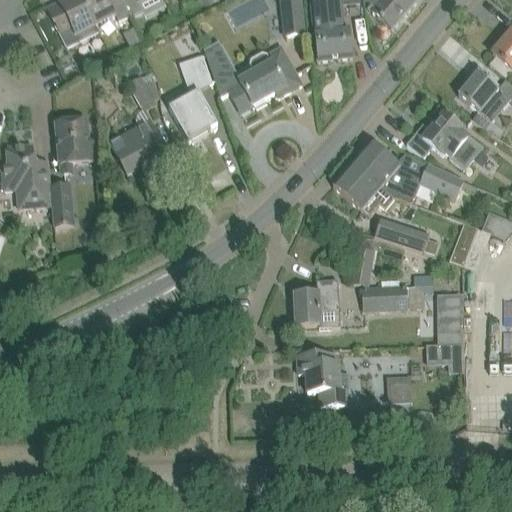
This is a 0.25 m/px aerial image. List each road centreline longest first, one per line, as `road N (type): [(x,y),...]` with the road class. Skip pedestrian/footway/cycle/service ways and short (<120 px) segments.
road 1 (unclassified): [(0,481),(486,462)]
road 2 (tertiary): [(0,362),(206,261),(259,219)]
road 3 (tertiary): [(259,219),(338,142),(456,0)]
road 4 (residential): [(259,219),(277,251),(238,349)]
